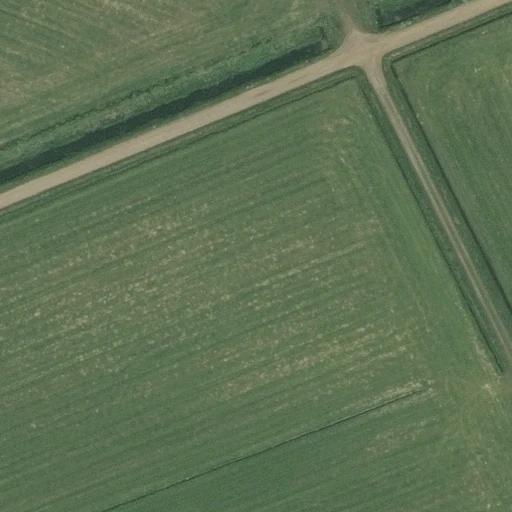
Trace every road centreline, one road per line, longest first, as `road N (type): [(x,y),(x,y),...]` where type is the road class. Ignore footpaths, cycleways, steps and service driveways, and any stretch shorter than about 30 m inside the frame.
road 1 (track): [(359,47),(0,195)]
road 2 (track): [(511,358),(359,47)]
road 3 (track): [(359,47),(471,0)]
